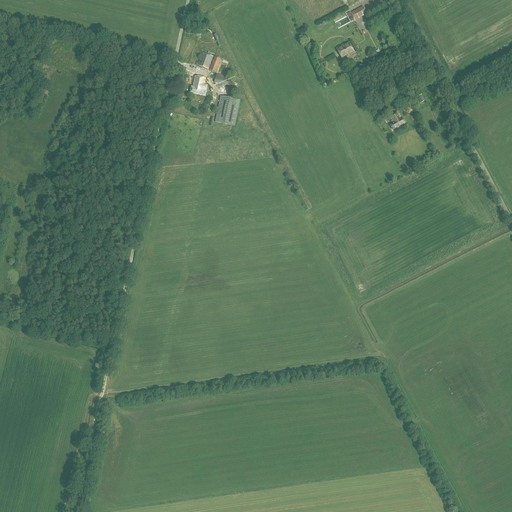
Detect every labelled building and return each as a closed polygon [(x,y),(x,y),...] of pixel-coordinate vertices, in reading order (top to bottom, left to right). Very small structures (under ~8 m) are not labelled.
[(355,20),(367,14),(363,6),(351,13),(355,20)] [(336,21),(340,29),(352,24),(348,15),(336,21)] [(354,52),(349,42),(343,46),(343,45),(337,49),(342,59),(349,56),(348,55),(354,52)] [(208,69),(213,57),(202,53),(197,65),(208,69)] [(216,72),(221,60),(214,57),(210,70),(216,72)] [(228,89),(227,75),(217,75),(217,78),(215,78),(216,90),(228,89)] [(205,96),(207,86),(204,85),(206,78),(195,76),(192,87),(191,87),(190,93),(205,96)] [(235,126),(240,100),(221,96),(215,122),(235,126)] [(406,115),(415,110),(409,101),(401,106),(406,115)] [(401,118),(399,114),(397,111),(394,112),(394,113),(392,114),(391,114),(388,116),(392,123),(389,125),(392,131),(406,123),(403,118),(401,118)] [(268,143),(249,145),(252,159),(274,156),(268,143)] [(244,145),(226,147),(229,161),(246,159),(244,145)] [(162,154),(159,167),(179,165),(179,152),(162,154)]
